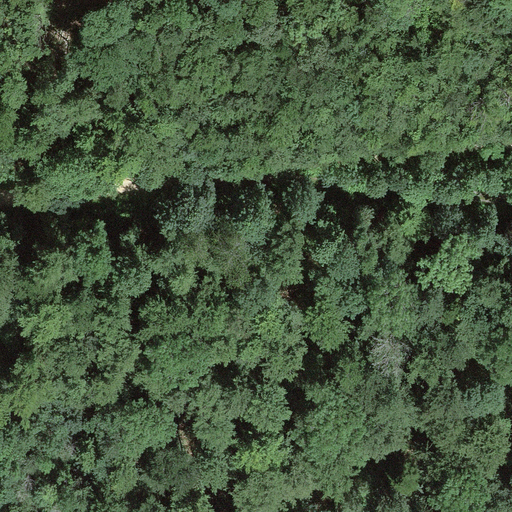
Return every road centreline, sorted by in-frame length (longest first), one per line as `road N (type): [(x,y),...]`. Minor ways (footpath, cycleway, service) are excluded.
road 1 (track): [(0,203),(293,158),(511,145)]
road 2 (track): [(293,158),(511,204)]
road 3 (track): [(0,324),(196,262)]
road 4 (track): [(110,186),(0,115)]
